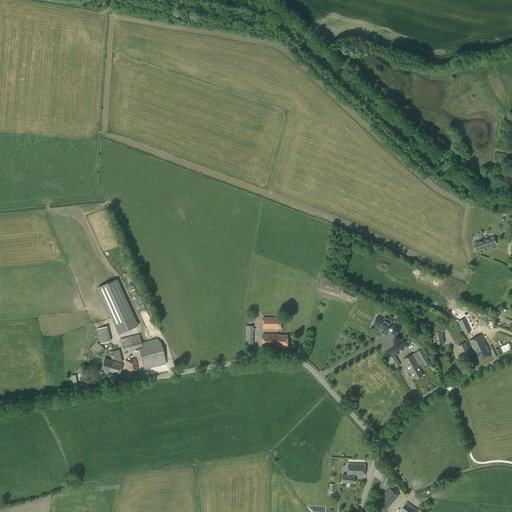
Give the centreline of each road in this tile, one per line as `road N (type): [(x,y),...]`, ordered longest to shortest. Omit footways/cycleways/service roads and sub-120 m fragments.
road 1 (unclassified): [(382,446),(305,365),(287,357),(0,406)]
road 2 (unclassified): [(511,201),(479,195),(262,0)]
road 3 (unclassified): [(382,446),(420,400),(511,354)]
